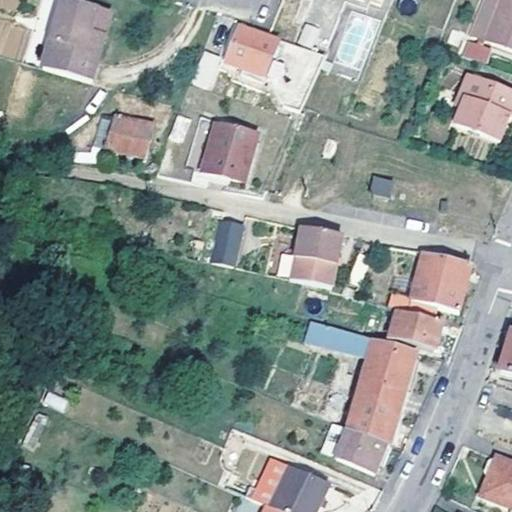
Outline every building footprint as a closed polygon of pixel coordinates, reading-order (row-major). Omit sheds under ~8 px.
[(307,0),(355,18),(356,15),(361,0),(307,0)] [(380,0),(361,0),(356,15),(372,22),(380,0)] [(511,0),(495,0),(478,38),(511,53),(511,0)] [(58,6),(38,72),(83,85),(87,86),(99,42),(86,38),(92,16),(58,6)] [(106,19),(92,16),(86,38),(99,42),(106,19)] [(238,32),(225,67),(263,82),(276,47),(238,32)] [(461,57),(486,62),(490,44),(464,40),(461,57)] [(195,53),(182,84),(198,90),(210,59),(195,53)] [(455,115),(446,135),(486,148),(493,126),(496,127),(499,118),(506,121),(509,122),(511,111),(511,97),(458,81),(450,103),(457,105),(455,115)] [(91,151),(102,155),(112,121),(118,100),(106,96),(91,151)] [(118,100),(112,121),(151,131),(157,110),(118,100)] [(447,112),(455,115),(457,105),(450,103),(447,112)] [(502,129),(506,121),(499,118),(496,127),(502,129)] [(112,121),(102,155),(143,164),(151,131),(112,121)] [(217,128),(200,176),(242,188),(257,141),(217,128)] [(373,180),(369,196),(387,200),(391,186),(373,180)] [(439,203),(437,216),(444,217),(446,205),(439,203)] [(238,231),(216,226),(208,265),(230,270),(238,231)] [(341,241),(298,232),(290,285),(329,295),(341,241)] [(390,298),(386,310),(397,313),(431,323),(434,310),(456,315),(470,268),(421,256),(410,303),(390,298)] [(431,323),(397,313),(389,340),(431,353),(440,328),(431,323)] [(511,335),(499,375),(511,379),(511,335)] [(396,416),(414,355),(371,343),(355,400),(346,433),(383,449),(396,416)] [(346,433),(335,462),(372,477),(383,449),(346,433)] [(253,454),(233,495),(254,505),(267,511),(319,511),(329,490),(253,454)] [(511,467),(496,461),(488,465),(484,475),(487,481),(481,498),(511,511),(511,467)]
